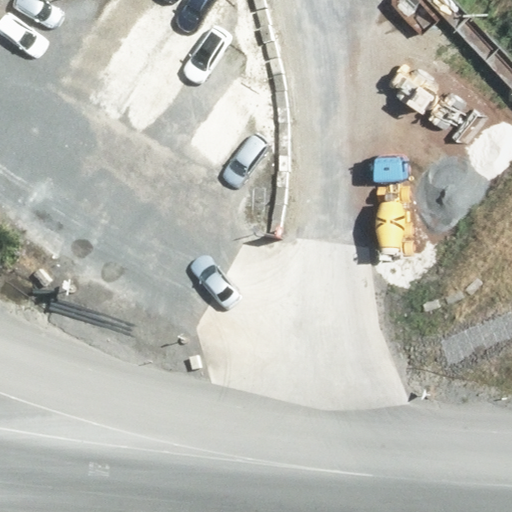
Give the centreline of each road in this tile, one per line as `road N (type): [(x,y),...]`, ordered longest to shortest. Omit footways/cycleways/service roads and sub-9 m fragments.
road 1 (unknown): [(338,359),(0,183)]
road 2 (unknown): [(338,359),(307,0)]
road 3 (unknown): [(346,505),(338,359)]
